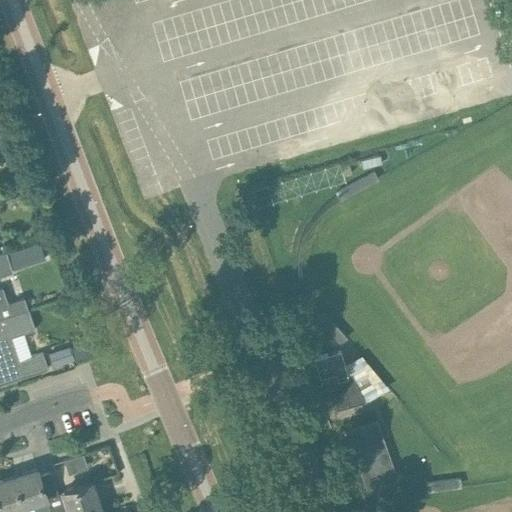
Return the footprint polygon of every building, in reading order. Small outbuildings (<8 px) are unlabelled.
[(40,242),(9,252),(14,268),(45,258),(40,242)] [(0,253),(0,317),(28,308),(24,297),(8,302),(3,287),(0,287),(0,275),(13,271),(6,251),(0,253)] [(60,297),(56,305),(68,310),(72,302),(69,295),(60,297)] [(28,308),(0,317),(0,383),(48,367),(43,352),(19,360),(11,334),(34,326),(28,308)] [(325,375),(335,409),(365,400),(363,395),(352,374),(348,375),(341,350),(315,357),(321,376),(325,375)] [(347,431),(367,487),(397,477),(377,420),(347,431)] [(47,498),(40,474),(37,467),(15,475),(25,505),(47,498)] [(58,492),(57,489),(51,470),(40,474),(47,498),(52,511),(77,511),(101,504),(93,480),(58,492)] [(0,508),(1,511),(3,511),(25,505),(15,475),(0,479),(0,508)]
